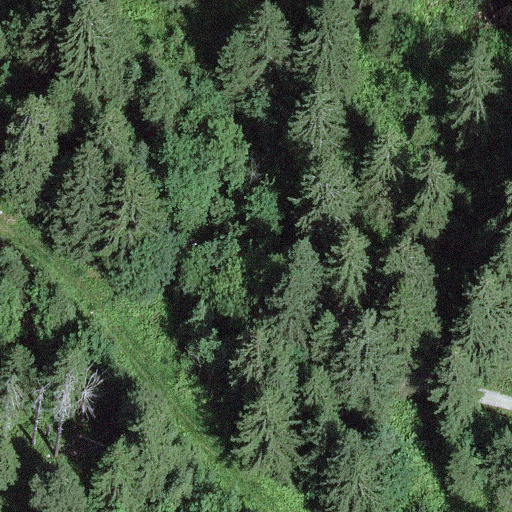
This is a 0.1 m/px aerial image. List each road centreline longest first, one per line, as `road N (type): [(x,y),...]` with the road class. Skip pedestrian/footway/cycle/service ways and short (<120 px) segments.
road 1 (track): [(0,176),(56,187),(276,277),(325,308),(365,361),(397,379),(511,403)]
road 2 (track): [(0,222),(77,287),(280,511)]
